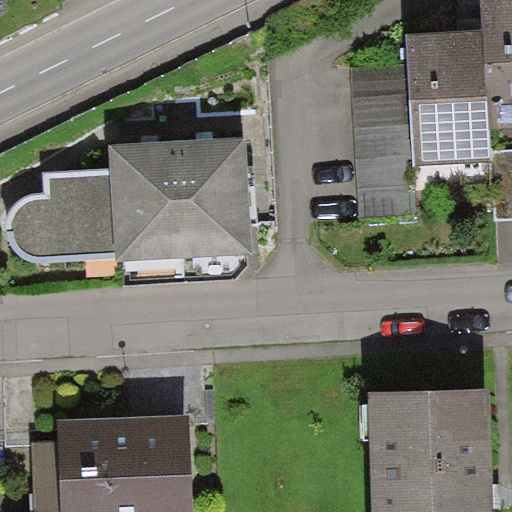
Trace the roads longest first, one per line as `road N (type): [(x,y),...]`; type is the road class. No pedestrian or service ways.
road 1 (residential): [(0,331),(511,297)]
road 2 (secondary): [(204,0),(0,99)]
